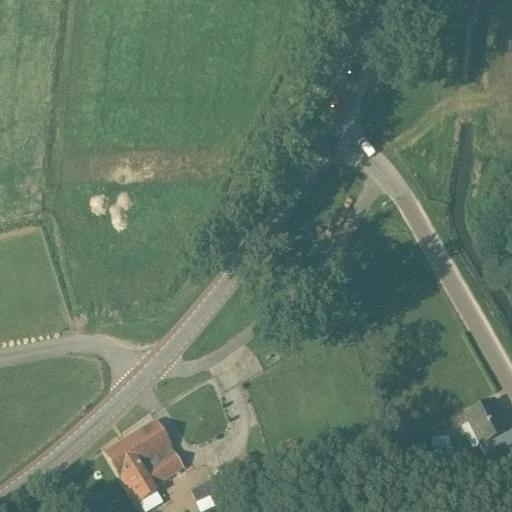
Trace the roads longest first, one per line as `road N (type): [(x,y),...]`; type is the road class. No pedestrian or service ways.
road 1 (tertiary): [(0,500),(161,359),(283,202),(331,126)]
road 2 (unclassified): [(511,392),(401,195),(331,126)]
road 3 (tertiary): [(331,126),(395,0)]
